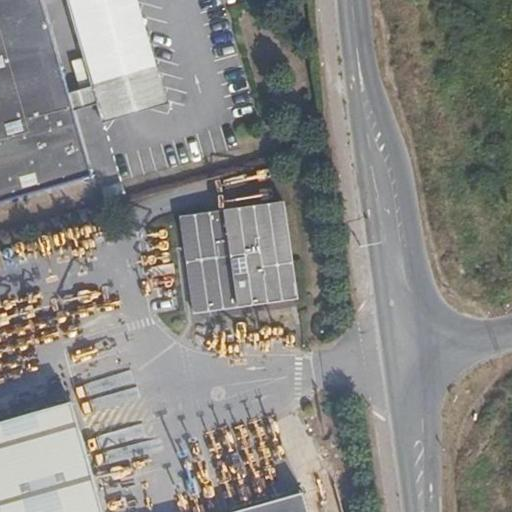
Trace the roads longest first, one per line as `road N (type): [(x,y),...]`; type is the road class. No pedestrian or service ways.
road 1 (tertiary): [(427,347),(404,190),(353,0)]
road 2 (tertiary): [(350,0),(359,149),(388,352)]
road 3 (tertiary): [(432,511),(427,347)]
road 4 (tertiary): [(388,352),(414,511)]
